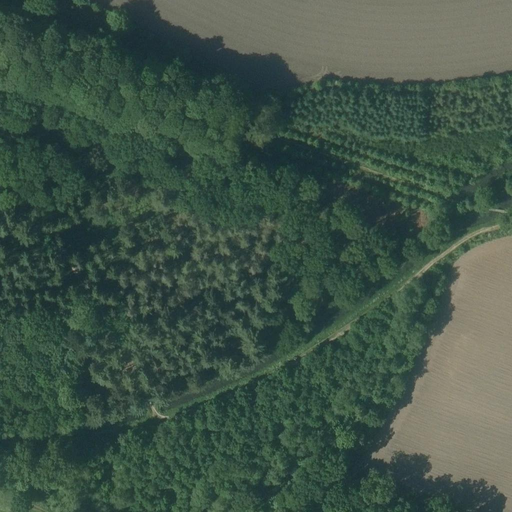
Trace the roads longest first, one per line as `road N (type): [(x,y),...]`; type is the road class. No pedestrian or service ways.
road 1 (track): [(0,164),(159,419),(311,349),(511,214)]
road 2 (track): [(0,43),(510,213)]
